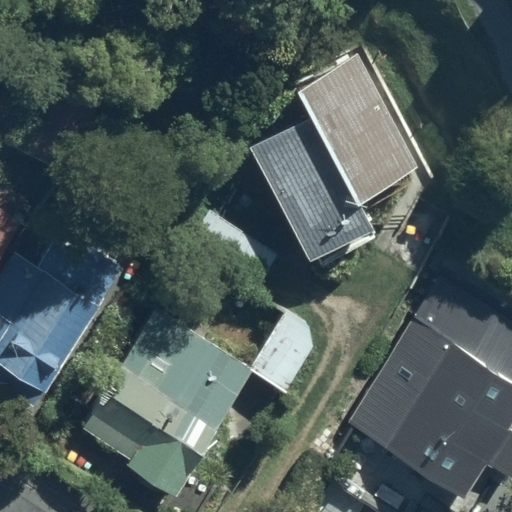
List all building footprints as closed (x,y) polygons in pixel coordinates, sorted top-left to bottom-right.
[(432,175),(354,30),(296,56),(312,84),(247,119),(308,231),(313,229),(321,244),(379,213),(375,206),(432,175)] [(0,237),(23,203),(0,188),(0,237)] [(34,252),(13,238),(0,259),(0,384),(6,375),(30,390),(129,230),(70,194),(34,252)] [(270,235),(207,200),(184,241),(247,276),(270,235)] [(511,318),(435,270),(346,413),(462,486),(486,447),(511,463),(511,318)] [(249,349),(156,292),(81,414),(127,442),(125,446),(171,475),(247,352),(249,349)] [(308,312),(285,295),(249,349),(247,352),(281,375),(309,332),(308,312)]
